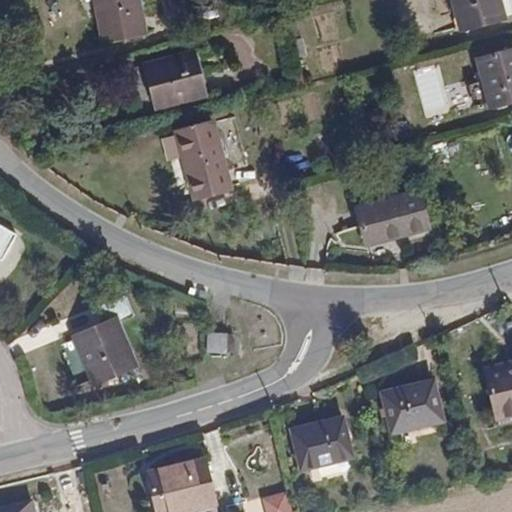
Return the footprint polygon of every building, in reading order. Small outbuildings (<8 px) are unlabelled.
[(139,0),(97,0),(106,41),(146,33),(139,0)] [(499,0),(454,0),(463,32),(505,21),(499,0)] [(305,37),(295,40),(300,57),(309,55),(305,37)] [(511,49),(480,57),(493,107),(511,102),(511,49)] [(195,53),(147,65),(158,107),(206,94),(195,53)] [(214,122),(179,131),(196,197),(232,187),(214,122)] [(420,192),(359,208),(369,244),(430,228),(420,192)] [(0,257),(3,260),(19,234),(0,223),(0,257)] [(108,326),(78,339),(96,381),(134,365),(117,323),(135,316),(125,294),(99,305),(108,326)] [(208,350),(228,352),(228,334),(209,333),(208,350)] [(237,334),(228,334),(228,352),(236,352),(237,334)] [(362,380),(418,361),(414,347),(357,366),(362,380)] [(511,362),(487,369),(498,418),(511,414),(511,362)] [(436,381),(384,393),(394,432),(445,420),(436,381)] [(343,417),(294,429),(304,469),(353,457),(343,417)] [(206,458),(148,472),(158,511),(183,511),(217,504),(206,458)] [(266,511),(293,511),(287,490),(262,499),(266,511)] [(34,511),(31,500),(0,508),(0,511),(34,511)]
